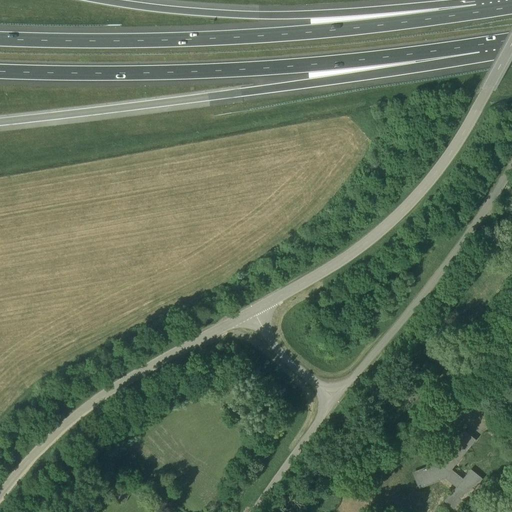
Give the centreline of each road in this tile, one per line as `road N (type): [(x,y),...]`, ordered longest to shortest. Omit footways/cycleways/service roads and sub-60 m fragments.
road 1 (motorway): [(0,120),(265,89),(479,45)]
road 2 (motorway): [(0,70),(227,70),(479,45)]
road 3 (motorway): [(475,12),(254,36),(0,39)]
road 4 (motorway): [(475,12),(266,15),(93,0)]
road 5 (tertiary): [(253,310),(339,262),(424,188),(511,43)]
road 6 (tertiary): [(0,494),(72,416),(253,310)]
road 7 (unclassified): [(511,165),(422,295),(334,398)]
road 8 (unclassified): [(334,398),(252,511)]
road 9 (unclassified): [(334,398),(277,351),(253,310)]
